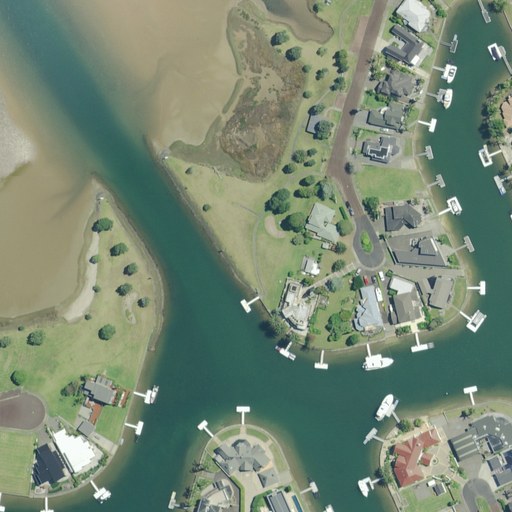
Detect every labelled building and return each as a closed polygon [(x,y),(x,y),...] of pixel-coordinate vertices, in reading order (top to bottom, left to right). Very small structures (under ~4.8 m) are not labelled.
[(423,32),(434,14),(413,0),(408,0),(400,13),(412,21),(411,24),(423,32)] [(403,40),(396,36),(393,41),(400,45),(398,48),(393,44),(390,50),(393,52),(389,58),(397,64),(401,58),(411,65),(412,63),(416,66),(422,58),(419,56),(427,45),(398,25),(394,31),(404,38),(403,40)] [(404,93),(411,96),(415,84),(412,83),(414,78),(394,70),(389,82),(384,80),(379,93),(391,98),(393,92),(403,97),(404,93)] [(370,124),(400,130),(401,123),(403,123),(405,113),(404,113),(405,106),(392,104),(389,116),(372,112),(370,124)] [(323,134),(328,118),(314,114),(309,130),(323,134)] [(401,149),(400,147),(397,146),(398,139),(383,137),(382,144),(367,141),(365,155),(375,157),(375,160),(391,163),(392,154),(397,155),(400,154),(401,149)] [(337,211),(318,204),(311,223),(314,224),(312,230),(320,233),(319,236),(338,243),(343,229),(332,225),(337,211)] [(413,223),(420,228),(426,220),(424,219),(425,218),(424,217),(425,215),(412,206),(387,208),(389,231),(402,230),(406,224),(413,223)] [(418,264),(447,266),(435,236),(422,241),(424,246),(413,250),(414,252),(397,251),(402,264),(418,264)] [(315,259),(304,256),(301,271),(320,275),(321,270),(317,269),(318,264),(314,263),(315,259)] [(415,284),(396,278),(392,291),(399,293),(399,296),(396,297),(399,311),(392,313),(395,325),(423,318),(420,306),(416,307),(414,301),(420,300),(418,291),(413,292),(415,284)] [(454,282),(438,278),(434,291),(429,279),(420,282),(425,295),(432,292),(433,295),(430,304),(446,309),(454,282)] [(311,320),(309,319),(312,307),(307,305),(306,302),(303,304),(300,303),(298,306),(296,305),(297,302),(299,294),(302,295),(304,287),(294,284),(287,307),(284,308),(290,318),(295,315),(302,321),(300,328),(308,331),(311,320)] [(366,328),(367,331),(371,331),(371,329),(384,326),(377,297),(375,286),(362,289),(365,300),(362,301),(363,306),(357,307),(359,319),(356,320),(358,330),(359,330),(359,331),(360,331),(361,331),(362,331),(363,331),(364,331),(364,330),(365,330),(365,329),(365,328),(366,328)] [(113,381),(100,376),(97,384),(91,381),(86,393),(112,404),(117,392),(110,389),(113,381)] [(92,411),(92,409),(83,404),(74,425),(81,428),(80,430),(90,437),(97,428),(90,423),(95,412),(92,411)] [(479,447),(483,445),(481,440),(489,437),(495,451),(496,453),(511,446),(511,423),(511,422),(510,421),(509,420),(508,419),(507,419),(505,418),(504,418),(502,417),(501,417),(499,417),(498,417),(496,417),(495,418),(493,414),(471,424),(473,427),(469,428),(471,432),(455,439),(464,461),(481,454),(479,447)] [(86,469),(85,467),(93,462),(92,460),(97,457),(89,442),(86,443),(83,437),(77,440),(75,436),(71,438),(66,429),(54,435),(74,473),(78,471),(79,473),(86,469)] [(442,442),(437,429),(400,445),(398,451),(403,457),(396,470),(404,488),(426,478),(421,465),(423,463),(431,466),(435,456),(423,452),(426,444),(429,448),(442,442)] [(246,444),(241,443),(238,445),(238,447),(234,447),(234,450),(227,443),(220,451),(229,461),(227,462),(225,460),(221,465),(223,467),(233,476),(238,471),(254,471),(254,468),(259,473),(272,460),(266,454),(268,452),(261,445),(258,448),(248,448),(248,446),(246,444)] [(39,472),(35,474),(42,486),(56,479),(58,483),(69,477),(65,470),(69,468),(56,446),(53,448),(50,444),(40,449),(45,459),(40,462),(42,465),(37,468),(39,472)] [(511,449),(504,453),(509,464),(504,467),(499,456),(491,460),(502,486),(511,481),(511,449)] [(281,482),(275,468),(261,474),(266,487),(281,482)] [(223,511),(224,510),(226,508),(233,506),(231,499),(234,498),(235,492),(231,485),(227,486),(224,481),(217,483),(219,488),(217,489),(215,490),(213,491),(211,492),(210,494),(208,495),(207,497),(205,499),(204,501),(203,503),(202,505),(202,507),(201,509),(201,511),(200,511),(223,511)] [(276,511),(294,511),(285,490),(270,497),(276,511)]
